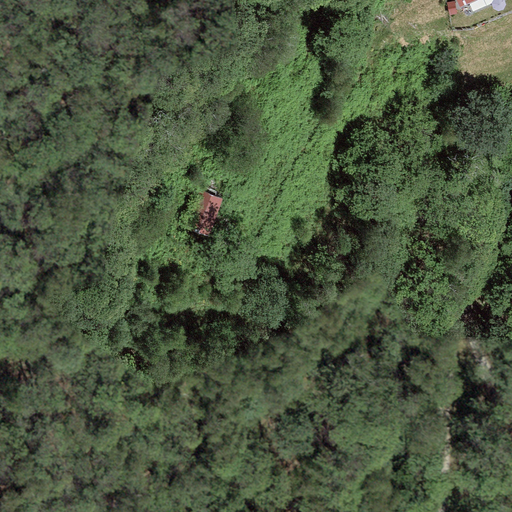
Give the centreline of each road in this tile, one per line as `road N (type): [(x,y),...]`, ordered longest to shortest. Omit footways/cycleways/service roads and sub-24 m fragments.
road 1 (track): [(462,299),(429,511)]
road 2 (track): [(511,175),(462,299)]
